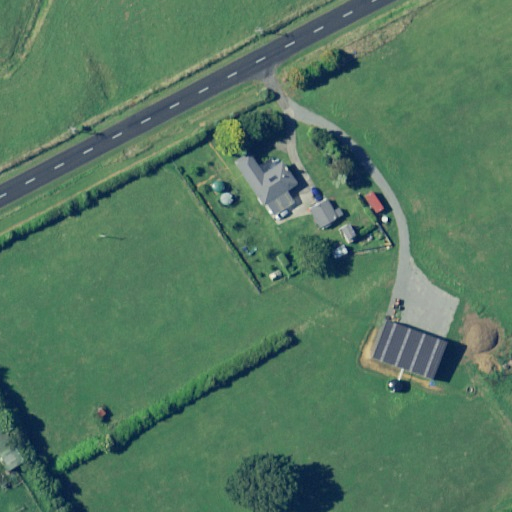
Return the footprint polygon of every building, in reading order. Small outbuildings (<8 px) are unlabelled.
[(244,152),(229,162),(260,208),(263,206),(270,216),(288,204),(281,193),(293,185),(278,162),(259,175),(244,152)] [(334,219),(322,200),(305,211),(317,229),(334,219)] [(354,239),(344,225),(336,231),(345,245),(354,239)] [(345,253),(341,245),(337,247),(336,244),(332,246),(334,249),(328,252),(332,260),(345,253)] [(19,463),(0,433),(0,463),(5,472),(19,463)]
